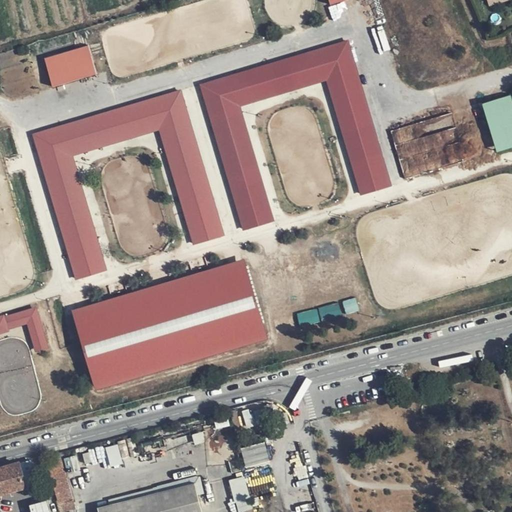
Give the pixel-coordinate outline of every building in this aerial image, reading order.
[(269,41),(253,44),(256,57),(271,54),(269,41)] [(203,87),(245,231),(278,221),(245,108),(330,83),(363,194),(392,186),(350,44),(203,87)] [(87,48),(44,62),(53,90),(96,77),(87,48)] [(34,136),(77,281),(108,272),(74,157),(161,132),(195,247),(227,237),(184,92),(34,136)] [(498,151),(511,147),(511,94),(483,102),(498,151)] [(246,261),(75,312),(98,391),(270,339),(246,261)] [(0,334),(29,326),(37,354),(51,349),(39,308),(0,319),(0,334)] [(247,423),(266,421),(264,409),(246,411),(247,423)] [(265,440),(241,448),(247,466),(271,459),(265,440)] [(68,511),(80,509),(66,460),(52,464),(62,501),(60,501),(62,511),(68,511)] [(20,464),(0,469),(0,493),(27,486),(20,464)] [(231,478),(237,511),(253,509),(247,475),(231,478)] [(102,506),(102,511),(209,511),(200,480),(102,506)]
